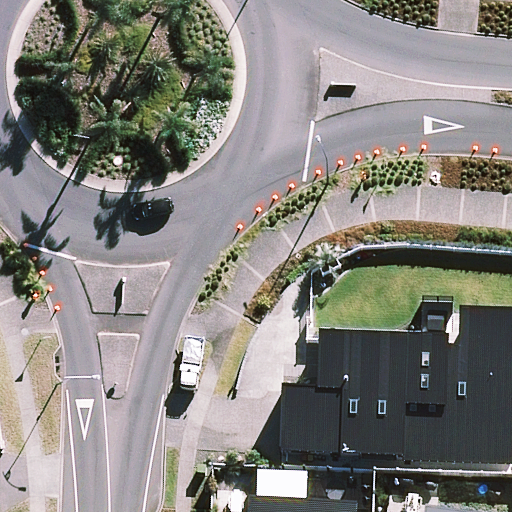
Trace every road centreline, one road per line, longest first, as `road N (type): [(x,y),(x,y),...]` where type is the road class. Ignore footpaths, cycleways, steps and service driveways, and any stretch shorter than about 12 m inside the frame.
road 1 (tertiary): [(220,197),(112,459)]
road 2 (tertiary): [(511,133),(389,130),(241,178)]
road 3 (tertiary): [(112,459),(33,203)]
road 4 (tertiary): [(265,4),(414,56),(511,65)]
road 5 (tertiary): [(220,197),(177,221),(128,230),(78,224),(33,203)]
road 6 (tertiary): [(265,4),(280,48),(280,94),(267,139),(241,178)]
